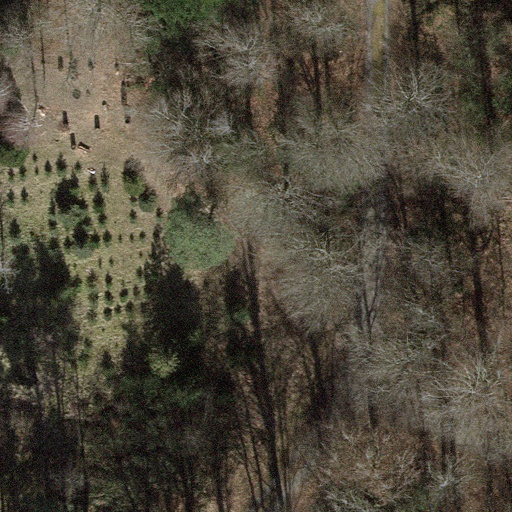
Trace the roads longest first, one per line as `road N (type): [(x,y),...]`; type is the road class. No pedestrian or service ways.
road 1 (track): [(383,0),(376,313),(366,377),(258,511)]
road 2 (track): [(366,377),(511,449)]
